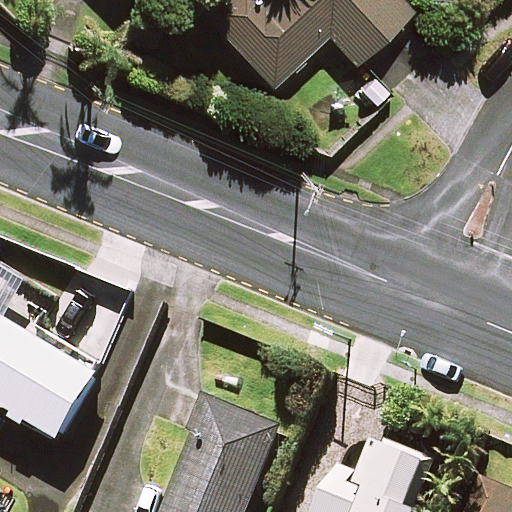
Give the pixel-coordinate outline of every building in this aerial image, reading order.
[(208,0),(193,15),(266,90),(320,37),(349,66),(409,7),(402,0),(208,0)] [(102,375),(0,313),(0,399),(65,438),(102,375)] [(250,511),(284,428),(213,400),(167,511),(250,511)] [(430,511),(431,511),(422,507),(439,460),(390,442),(377,477),(339,463),(321,511),(430,511)] [(511,511),(511,487),(488,478),(474,511),(511,511)] [(0,511),(11,511),(15,506),(0,497),(0,511)]
